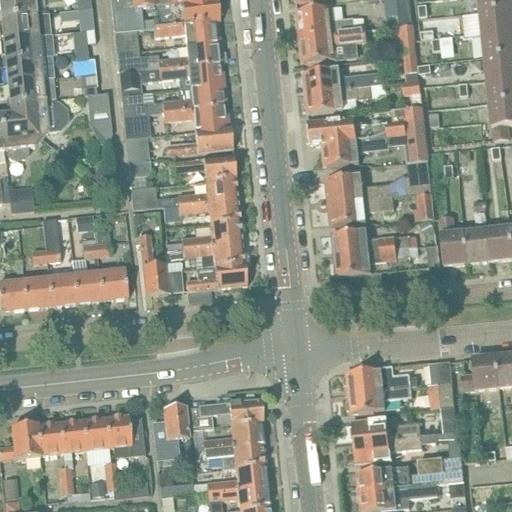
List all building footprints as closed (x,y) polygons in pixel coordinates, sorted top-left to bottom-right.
[(34,0),(0,0),(0,18),(0,20),(36,17),(34,0)] [(110,0),(114,36),(136,33),(143,33),(141,12),(181,8),(217,4),(216,0),(110,0)] [(409,0),(396,0),(399,29),(413,28),(409,0)] [(478,0),(480,15),(511,12),(510,0),(478,0)] [(78,13),(91,11),(90,3),(77,5),(78,13)] [(217,4),(181,8),(182,20),(153,23),(153,32),(217,25),(219,24),(217,4)] [(425,7),(417,8),(418,20),(426,19),(425,7)] [(300,40),(354,34),(353,22),(339,23),(339,30),(334,31),(331,10),(297,13),(300,40)] [(91,11),(78,13),(79,20),(92,19),(91,11)] [(511,35),(511,19),(511,12),(480,15),(483,38),(511,35)] [(36,17),(0,20),(1,26),(0,26),(0,42),(39,39),(36,17)] [(217,25),(153,32),(154,41),(184,38),(186,49),(219,45),(217,25)] [(416,58),(413,28),(399,29),(403,60),(416,58)] [(421,33),(422,41),(434,40),(434,32),(421,33)] [(138,55),(136,33),(114,36),(116,57),(138,55)] [(300,40),(302,66),(359,60),(358,46),(365,45),(364,33),(354,34),(300,40)] [(511,58),(511,35),(483,38),(485,61),(511,58)] [(39,39),(0,42),(0,49),(1,58),(4,57),(5,64),(41,61),(53,59),(51,37),(39,39)] [(433,54),(442,53),(440,41),(432,42),(433,54)] [(219,45),(186,49),(187,62),(158,65),(158,61),(139,63),(138,55),(116,57),(118,77),(158,74),(221,67),(219,45)] [(75,57),(88,56),(87,47),(74,49),(75,57)] [(88,56),(75,57),(75,64),(72,64),(74,79),(96,77),(94,62),(89,62),(88,56)] [(418,75),(416,58),(403,60),(405,77),(418,75)] [(511,81),(511,58),(485,61),(487,84),(511,81)] [(41,61),(5,64),(7,86),(43,82),(41,61)] [(418,68),(419,76),(431,75),(431,66),(418,68)] [(221,67),(158,74),(159,84),(188,81),(190,92),(224,88),(221,67)] [(379,77),(356,79),(340,81),(339,72),(303,75),(305,97),(380,89),(379,77)] [(418,75),(405,77),(406,86),(419,84),(418,75)] [(97,90),(96,77),(74,79),(75,92),(82,92),(83,99),(96,97),(95,90),(97,90)] [(119,82),(120,98),(141,96),(139,80),(119,82)] [(511,81),(487,84),(490,107),(511,104),(511,81)] [(45,103),(43,82),(7,86),(9,107),(45,103)] [(468,86),(460,87),(461,99),(469,98),(468,86)] [(224,88),(190,92),(176,94),(177,102),(143,106),(141,97),(120,99),(122,121),(163,116),(226,110),(224,88)] [(388,88),(380,89),(305,97),(308,117),(343,113),(342,104),(389,99),(388,88)] [(404,101),(421,99),(419,89),(403,91),(404,101)] [(107,96),(96,97),(83,99),(84,107),(97,106),(98,118),(109,116),(107,96)] [(45,103),(9,107),(10,116),(41,142),(48,134),(60,132),(66,125),(64,113),(57,107),(46,108),(45,103)] [(511,104),(490,107),(493,143),(509,141),(508,128),(511,127),(511,104)] [(228,130),(226,110),(163,116),(164,126),(193,123),(194,134),(228,130)] [(421,110),(392,113),(394,126),(403,125),(423,123),(421,110)] [(41,142),(10,116),(0,117),(0,120),(3,153),(7,153),(8,161),(26,160),(25,151),(35,150),(41,142)] [(438,116),(429,117),(430,130),(439,129),(438,116)] [(124,137),(138,135),(136,120),(122,122),(124,137)] [(404,138),(403,125),(394,126),(355,130),(354,121),(308,126),(311,147),(322,146),(322,147),(331,146),(332,150),(343,148),(343,145),(383,141),(384,145),(388,144),(387,140),(404,138)] [(403,125),(404,138),(407,164),(427,162),(423,123),(403,125)] [(230,130),(228,130),(194,134),(196,147),(165,150),(166,159),(232,152),(230,130)] [(127,166),(147,164),(145,139),(125,141),(127,166)] [(389,153),(388,144),(384,145),(383,141),(343,145),(343,148),(332,150),(331,146),(322,147),(325,170),(359,167),(358,156),(389,153)] [(493,161),(502,160),(501,148),(492,149),(493,161)] [(206,185),(235,182),(233,160),(173,166),(174,177),(204,174),(206,185)] [(147,164),(127,166),(129,180),(145,178),(148,174),(147,164)] [(417,198),(431,197),(428,165),(409,167),(413,199),(417,198)] [(446,179),(454,179),(454,167),(445,167),(446,179)] [(380,202),(393,201),(391,189),(363,192),(362,179),(326,182),(329,206),(380,202)] [(235,182),(206,185),(207,198),(176,201),(177,209),(238,203),(235,182)] [(130,193),(132,213),(157,211),(155,190),(130,193)] [(0,191),(0,206),(9,206),(7,194),(0,194),(0,191)] [(16,193),(7,194),(9,206),(10,206),(11,217),(34,215),(32,202),(17,203),(16,193)] [(417,198),(418,212),(415,212),(416,223),(435,221),(432,197),(431,197),(417,198)] [(380,202),(329,206),(331,228),(366,224),(365,215),(394,212),(393,201),(380,202)] [(240,225),(238,203),(177,209),(178,219),(209,216),(210,229),(240,225)] [(474,205),(475,215),(485,214),(484,204),(474,205)] [(92,219),(78,221),(79,235),(93,233),(92,219)] [(467,266),(464,235),(454,236),(452,221),(439,222),(444,269),(467,266)] [(429,222),(421,226),(426,235),(434,231),(429,222)] [(240,225),(210,229),(211,241),(181,244),(182,252),(242,246),(240,225)] [(511,245),(510,231),(486,233),(490,264),(511,261),(511,245)] [(334,260),(417,251),(416,239),(410,240),(410,239),(368,243),(367,233),(332,236),(334,260)] [(490,264),(486,233),(464,235),(467,266),(490,264)] [(139,240),(143,279),(145,299),(168,297),(166,276),(181,274),(180,266),(153,269),(149,239),(139,240)] [(242,246),(182,252),(183,262),(213,259),(214,271),(244,268),(242,246)] [(110,249),(97,250),(98,262),(112,261),(110,249)] [(98,262),(97,250),(84,252),(85,264),(98,262)] [(439,270),(437,250),(427,252),(429,271),(439,270)] [(418,259),(417,251),(334,260),(336,280),(371,276),(370,266),(397,263),(397,262),(418,259)] [(182,252),(170,253),(171,263),(183,262),(182,252)] [(46,257),(47,269),(61,267),(59,255),(46,257)] [(47,269),(46,257),(33,258),(34,270),(47,269)] [(244,268),(214,271),(196,273),(197,284),(185,285),(186,295),(246,289),(244,268)] [(125,274),(99,277),(102,304),(127,301),(125,274)] [(181,274),(166,276),(168,297),(183,295),(181,275),(181,274)] [(102,304),(99,277),(74,280),(77,307),(102,304)] [(77,307),(74,280),(49,283),(52,309),(77,307)] [(52,309),(49,283),(22,285),(25,312),(52,309)] [(25,312),(22,285),(0,287),(0,313),(0,315),(25,312)] [(511,357),(497,359),(500,390),(511,388),(511,357)] [(500,390),(497,359),(473,362),(474,377),(461,378),(463,394),(500,390)] [(450,364),(436,366),(438,387),(452,385),(450,364)] [(349,397),(411,390),(418,389),(417,380),(410,380),(410,378),(394,380),(393,371),(346,375),(347,381),(344,383),(345,389),(348,391),(349,397)] [(452,385),(438,387),(441,411),(455,409),(452,385)] [(411,390),(349,397),(349,403),(346,405),(347,413),(350,415),(351,417),(386,413),(385,404),(413,402),(411,390)] [(230,429),(261,425),(258,404),(190,411),(193,433),(201,432),(199,420),(229,417),(230,429)] [(163,414),(165,434),(170,474),(179,473),(176,443),(189,442),(185,411),(163,414)] [(104,422),(107,450),(130,448),(131,458),(144,456),(140,422),(129,423),(128,419),(104,422)] [(421,427),(412,427),(388,430),(387,421),(351,425),(354,447),(422,440),(421,427)] [(104,422),(82,424),(85,453),(107,450),(104,422)] [(85,453),(82,424),(59,427),(62,455),(85,453)] [(457,424),(443,425),(444,437),(445,437),(458,435),(457,424)] [(261,425),(230,429),(232,441),(202,444),(203,453),(263,446),(261,425)] [(40,457),(37,429),(37,427),(11,430),(13,450),(0,451),(0,475),(3,501),(18,500),(14,463),(40,460),(40,457)] [(62,455),(59,427),(37,429),(40,457),(62,455)] [(448,461),(461,460),(458,435),(445,437),(448,461)] [(423,452),(422,440),(354,447),(356,466),(376,464),(392,463),(391,455),(423,452)] [(265,468),(263,446),(203,453),(204,463),(234,460),(235,471),(265,468)] [(483,455),(484,463),(497,462),(496,454),(483,455)] [(461,460),(448,461),(446,461),(449,487),(463,485),(461,460)] [(105,479),(116,478),(115,464),(104,465),(105,479)] [(61,481),(71,480),(70,467),(59,468),(61,481)] [(265,468),(235,471),(236,485),(207,488),(207,495),(267,489),(265,468)] [(409,469),(392,471),(357,475),(359,497),(430,489),(428,478),(410,480),(409,469)] [(116,478),(105,479),(107,492),(112,492),(117,491),(116,478)] [(73,494),(71,480),(61,481),(62,495),(73,494)] [(466,510),(463,485),(449,487),(451,511),(466,510)] [(102,486),(89,487),(91,500),(104,499),(102,486)] [(191,486),(159,490),(160,500),(163,499),(179,498),(192,496),(191,486)] [(148,488),(117,491),(112,492),(113,502),(149,498),(148,488)] [(437,488),(430,489),(359,497),(360,511),(397,511),(396,504),(438,500),(437,488)] [(267,489),(207,495),(208,506),(238,503),(239,511),(254,511),(269,510),(267,489)] [(173,511),(172,500),(161,501),(162,511),(173,511)]
